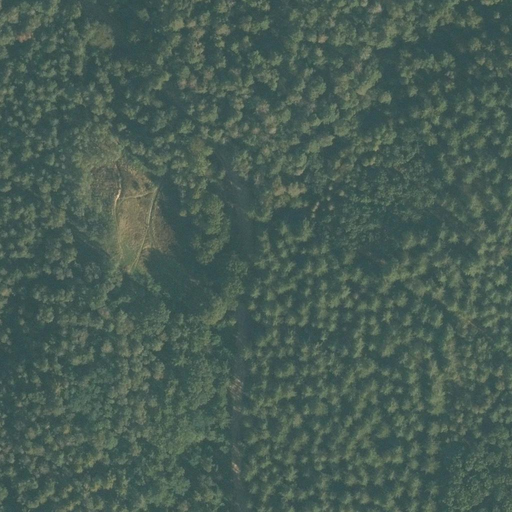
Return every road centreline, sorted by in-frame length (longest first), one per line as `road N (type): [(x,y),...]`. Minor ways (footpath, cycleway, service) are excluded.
road 1 (track): [(243,511),(233,453),(247,233),(241,153),(93,0)]
road 2 (track): [(241,153),(475,300),(511,337)]
